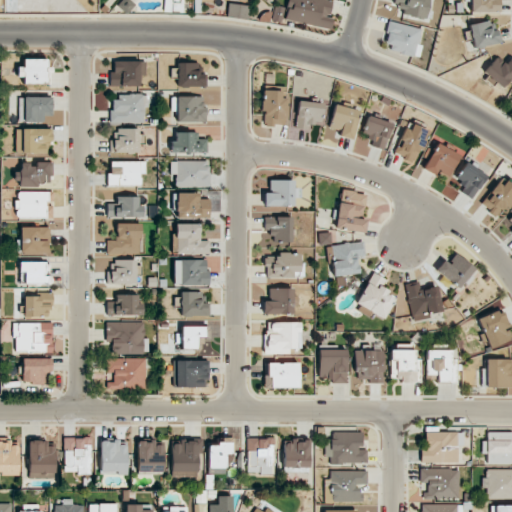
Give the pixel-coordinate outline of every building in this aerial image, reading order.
[(134,5),(128,0),(120,0),(116,4),(125,14),(134,5)] [(287,0),(283,19),(330,30),(332,18),(328,17),(332,1),(327,0),(287,0)] [(429,0),(394,0),(394,5),(403,6),(402,15),(427,18),(429,0)] [(469,0),(470,12),(500,12),(499,0),(469,0)] [(249,5),(227,4),(226,17),(248,19),(249,5)] [(468,25),(473,49),(498,43),(493,19),(468,25)] [(421,29),(389,20),(383,42),(391,45),(389,50),(418,58),(421,46),(417,44),(421,29)] [(495,57),(482,74),(501,90),(511,75),(511,58),(509,57),(504,63),(495,57)] [(47,59),(22,59),(22,67),(17,67),(17,77),(23,77),(23,84),(47,84),(47,59)] [(139,86),(139,75),(144,75),(144,61),(114,60),(113,73),(109,73),(109,85),(139,86)] [(203,62),(176,63),(177,87),(203,87),(203,62)] [(285,125),(286,91),(263,90),(262,125),(285,125)] [(111,123),(146,122),(145,95),(110,96),(111,123)] [(18,97),(18,122),(42,121),(42,115),(52,115),(51,97),(18,97)] [(321,122),(323,103),(297,101),(294,128),(311,130),(312,121),(321,122)] [(339,136),(351,139),(359,111),(334,104),(327,126),(341,130),(339,136)] [(383,149),(391,123),(367,116),(361,136),(373,139),(371,145),(383,149)] [(393,154),(413,161),(417,149),(421,151),(429,131),(407,122),(393,154)] [(49,129),(15,128),(15,153),(49,153),(49,129)] [(139,152),(139,129),(110,130),(111,153),(139,152)] [(197,132),(175,132),(175,141),(170,141),(170,153),(206,153),(206,139),(197,139),(197,132)] [(459,154),(435,143),(422,169),(434,175),(436,171),(448,176),(459,154)] [(208,186),(208,160),(170,161),(170,175),(174,175),(174,187),(208,186)] [(144,172),(144,161),(108,161),(108,185),(140,185),(140,172),(144,172)] [(471,199),(487,176),(465,161),(454,178),(464,185),(460,191),(471,199)] [(19,186),(50,186),(51,162),(19,162),(19,186)] [(499,219),(511,200),(511,185),(501,178),(481,206),(499,219)] [(293,180),(269,180),(268,193),(263,193),(263,206),(292,207),(293,180)] [(364,231),(365,220),(353,218),(353,213),(363,215),(366,193),(340,190),(335,228),(364,231)] [(48,191),(17,192),(17,200),(14,200),(14,218),(52,218),(52,205),(48,205),(48,191)] [(176,218),(209,218),(209,199),(198,198),(198,193),(176,193),(176,218)] [(107,218),(142,216),(142,206),(137,206),(137,196),(116,197),(116,204),(106,204),(107,218)] [(291,216),(263,217),(263,229),(271,229),(271,242),(291,242),(291,216)] [(106,240),(105,253),(138,254),(139,224),(116,223),(115,240),(106,240)] [(209,253),(208,240),(199,240),(199,224),(174,224),(174,234),(171,234),(172,253),(209,253)] [(19,252),(48,252),(48,226),(19,227),(19,252)] [(330,244),(329,233),(318,234),(319,245),(330,244)] [(357,274),(356,256),(363,255),(362,242),(330,245),(333,276),(357,274)] [(299,263),(300,253),(277,252),(277,255),(264,255),(264,277),(304,278),(304,263),(299,263)] [(447,263),(443,260),(434,271),(457,288),(473,267),(455,253),(447,263)] [(135,261),(108,259),(107,283),(134,284),(135,261)] [(172,260),(173,285),(209,285),(209,271),(205,271),(205,260),(172,260)] [(19,283),(48,284),(48,262),(19,261),(19,283)] [(383,319),(396,296),(381,287),(385,279),(372,272),(355,303),(383,319)] [(436,286),(419,290),(417,281),(404,284),(412,319),(442,312),(436,286)] [(292,288),(268,288),(268,301),(262,301),(263,315),(293,314),(292,288)] [(208,316),(208,302),(202,302),(203,291),(180,291),(179,316),(208,316)] [(50,293),(37,292),(37,297),(23,296),(23,316),(50,316),(50,293)] [(141,315),(141,302),(137,302),(137,295),(106,296),(106,315),(141,315)] [(476,319),(485,338),(483,339),(488,349),(511,338),(511,335),(499,308),(476,319)] [(51,352),(51,322),(13,323),(14,353),(51,352)] [(145,322),(105,322),(105,341),(111,341),(111,354),(145,354),(145,322)] [(299,322),(264,322),(265,354),(289,354),(288,348),(299,348),(299,322)] [(196,349),(195,338),(208,338),(208,326),(181,326),(181,350),(196,349)] [(317,381),(346,381),(347,349),(318,349),(317,381)] [(383,383),(382,349),(353,349),(354,379),(367,378),(367,383),(383,383)] [(414,349),(389,349),(389,377),(400,377),(401,382),(420,382),(419,359),(414,359),(414,349)] [(450,350),(426,350),(425,374),(436,374),(436,381),(455,381),(455,359),(450,359),(450,350)] [(144,357),(105,358),(106,372),(113,372),(113,382),(106,382),(106,390),(145,389),(144,357)] [(43,370),(52,370),(51,358),(21,359),(22,381),(32,381),(32,384),(43,384),(43,370)] [(486,388),(511,387),(511,359),(485,359),(486,388)] [(174,387),(206,387),(206,360),(175,360),(174,387)] [(298,388),(298,363),(266,363),(266,377),(270,377),(270,387),(298,388)] [(330,464),(366,463),(365,449),(361,450),(361,431),(331,432),(332,439),(323,440),(324,456),(329,456),(330,464)] [(421,463),(457,462),(457,432),(421,433),(421,463)] [(511,432),(486,432),(486,440),(481,440),(481,454),(486,454),(486,464),(511,463),(511,432)] [(63,438),(64,473),(92,472),(91,437),(63,438)] [(207,474),(226,474),(225,454),(231,454),(231,437),(216,438),(217,446),(207,446),(207,474)] [(19,445),(10,445),(10,439),(0,438),(0,471),(1,471),(1,475),(18,475),(19,445)] [(246,473),(273,473),(273,438),(246,438),(246,473)] [(308,439),(282,439),(283,467),(309,467),(308,439)] [(46,440),(27,440),(28,479),(54,478),(54,447),(46,447),(46,440)] [(99,474),(126,474),(127,441),(100,440),(99,474)] [(136,472),(163,472),(163,445),(154,445),(154,440),(136,440),(136,472)] [(196,454),(202,454),(202,440),(179,440),(179,444),(170,444),(170,476),(196,475),(196,454)] [(511,497),(511,468),(485,469),(485,477),(481,477),(481,489),(486,489),(486,498),(511,497)] [(423,499),(459,499),(458,469),(419,469),(419,483),(423,483),(423,499)] [(324,502),(361,502),(361,484),(366,484),(366,470),(329,471),(329,479),(323,479),(324,502)] [(231,511),(231,496),(217,496),(217,504),(206,504),(206,511),(231,511)] [(52,511),(82,511),(82,505),(71,505),(71,499),(62,499),(62,505),(52,505),(52,511)] [(0,511),(10,511),(10,503),(0,502),(0,511)] [(88,504),(87,511),(116,511),(116,503),(88,504)]
